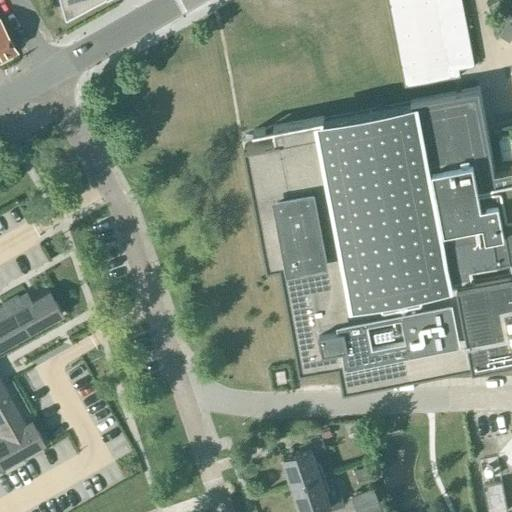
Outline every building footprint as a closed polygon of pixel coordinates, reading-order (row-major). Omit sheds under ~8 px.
[(59,0),(63,14),(64,15),(92,0),(59,0)] [(388,0),(405,86),(460,76),(459,69),(464,68),(475,66),(462,0),(388,0)] [(0,55),(15,48),(0,20),(0,55)] [(323,121),(323,117),(272,126),(275,139),(245,144),(267,264),(278,262),(301,365),(339,358),(345,384),(511,353),(511,166),(501,169),(495,170),(479,87),(412,99),(413,103),(323,121)] [(0,466),(44,442),(31,419),(25,423),(0,378),(0,347),(62,314),(49,290),(32,300),(27,291),(19,296),(17,293),(2,302),(3,304),(0,306),(0,466)] [(329,427),(320,430),(322,437),(323,438),(332,435),(329,427)] [(284,456),(293,484),(321,475),(314,452),(326,448),(323,438),(322,437),(299,445),(301,451),(284,456)] [(328,498),(321,475),(293,484),(302,511),(304,511),(320,507),(322,511),(345,505),(342,494),(328,498)] [(351,495),(357,511),(383,511),(373,487),(368,488),(351,495)]
